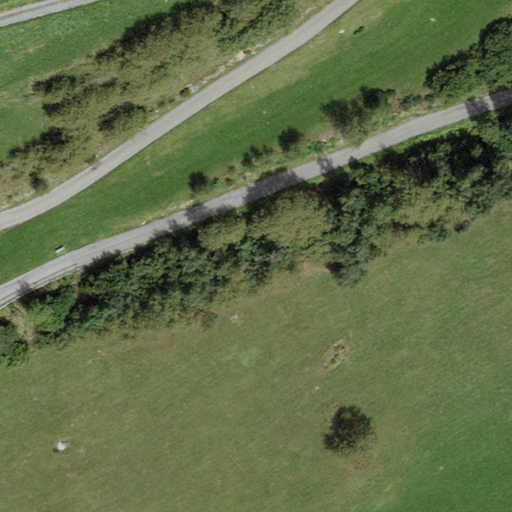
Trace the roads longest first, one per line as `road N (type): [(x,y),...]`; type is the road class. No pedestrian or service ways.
road 1 (unclassified): [(0,296),(74,259),(511,98)]
road 2 (unclassified): [(344,0),(101,169),(0,220)]
